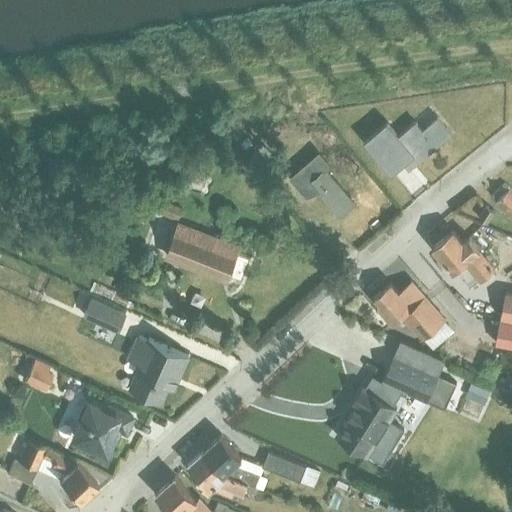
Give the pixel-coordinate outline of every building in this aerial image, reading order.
[(388,119),(364,139),(392,172),(410,157),(415,163),(453,131),(438,114),(423,127),(416,118),(399,132),(388,119)] [(265,140),(251,151),(270,174),(284,164),(265,140)] [(320,150),(290,175),(307,195),(321,190),(340,213),(355,200),(327,168),(332,164),(320,150)] [(511,187),(505,181),(492,194),(511,213),(511,187)] [(167,198),(161,211),(178,217),(183,205),(167,198)] [(126,203),(121,215),(143,223),(147,211),(126,203)] [(477,204),(474,210),(479,213),(482,208),(477,204)] [(159,215),(147,246),(228,276),(240,244),(216,235),(218,230),(205,225),(201,233),(178,224),(179,223),(159,215)] [(453,227),(434,243),(454,268),(465,259),(481,278),(496,265),(470,234),(463,240),(453,227)] [(391,280),(373,296),(394,320),(402,313),(423,336),(424,335),(433,346),(454,328),(445,317),(446,317),(412,278),(399,289),(391,280)] [(511,289),(507,289),(501,315),(511,317),(511,289)] [(92,295),(84,314),(120,329),(128,311),(92,295)] [(511,318),(499,317),(495,341),(511,343),(511,318)] [(467,323),(467,334),(484,335),(484,324),(467,323)] [(130,350),(128,355),(137,360),(136,362),(133,368),(135,369),(128,385),(162,399),(169,383),(175,385),(189,352),(149,334),(148,336),(138,332),(130,350)] [(395,352),(439,371),(446,356),(401,337),(395,352)] [(439,371),(395,352),(383,378),(374,372),(366,385),(364,384),(354,399),(357,401),(337,432),(369,453),(370,450),(384,459),(405,424),(391,417),(398,404),(394,402),(401,387),(408,390),(427,398),(439,371)] [(35,356),(25,377),(45,386),(53,370),(48,368),(50,363),(35,356)] [(76,417),(70,431),(104,447),(109,437),(115,439),(121,426),(128,429),(134,414),(108,402),(107,404),(86,395),(84,399),(83,398),(74,416),(76,417)] [(226,472),(259,485),(264,487),(269,475),(261,472),(264,464),(315,484),(321,468),(269,448),(264,462),(243,455),(222,431),(204,448),(226,472)] [(14,456),(7,470),(15,474),(12,482),(26,489),(36,466),(58,474),(80,497),(98,481),(76,458),(28,435),(17,458),(14,456)] [(226,472),(204,448),(189,461),(199,473),(197,475),(210,488),(218,482),(243,493),(246,487),(256,491),(259,485),(226,472)] [(176,473),(157,490),(167,502),(169,509),(176,511),(181,511),(187,507),(191,511),(246,511),(228,505),(228,503),(219,499),(216,510),(201,494),(198,497),(176,473)]
